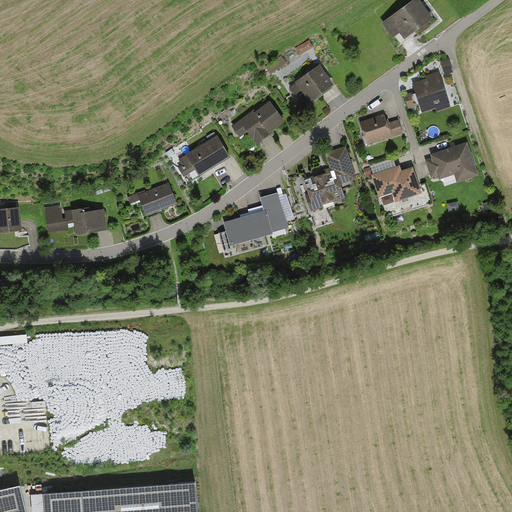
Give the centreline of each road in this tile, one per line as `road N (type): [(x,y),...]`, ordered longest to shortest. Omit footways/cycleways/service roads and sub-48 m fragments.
road 1 (residential): [(496,0),(186,226),(116,251),(0,256)]
road 2 (track): [(511,240),(248,302),(6,323)]
road 3 (track): [(446,37),(497,191)]
